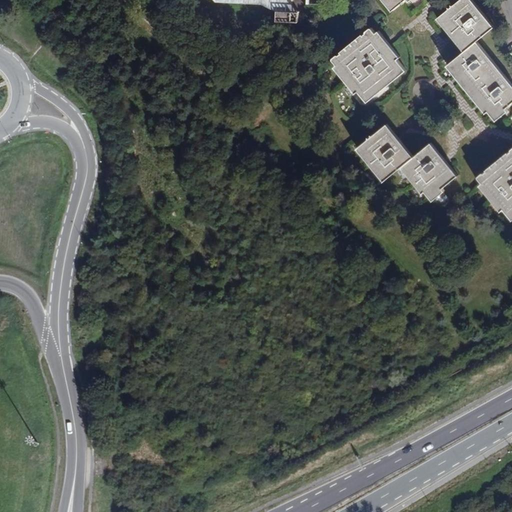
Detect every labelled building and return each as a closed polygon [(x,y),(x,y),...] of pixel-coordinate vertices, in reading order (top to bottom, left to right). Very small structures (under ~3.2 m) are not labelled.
[(243,0),(244,1),(267,2),(280,7),(279,17),(301,19),(301,11),(295,11),(295,1),(295,0),(243,0)] [(381,0),(391,12),(394,9),(386,0),(381,0)] [(386,0),(394,9),(405,0),(386,0)] [(465,47),(472,41),(475,39),(490,26),(469,0),(456,0),(438,15),(465,47)] [(469,0),(490,26),(492,25),(472,0),(469,0)] [(438,15),(436,17),(462,50),(465,47),(438,15)] [(407,69),(399,59),(378,33),(374,28),(336,59),(340,64),(361,90),(369,100),(407,69)] [(399,59),(402,57),(381,31),(378,33),(399,59)] [(511,90),(511,85),(475,39),(472,41),(511,90)] [(511,90),(472,41),(465,47),(462,50),(448,61),(452,66),(483,104),(488,110),(493,116),(505,107),(511,101),(511,90)] [(448,61),(445,63),(485,112),(488,110),(483,104),(452,66),(448,61)] [(340,64),(337,67),(359,93),(361,90),(340,64)] [(369,100),(371,102),(409,71),(407,69),(369,100)] [(507,110),(505,107),(493,116),(495,119),(507,110)] [(415,157),(418,154),(391,122),(388,124),(415,157)] [(408,162),(415,157),(388,124),(364,144),(391,177),(405,164),(408,162)] [(459,175),(462,173),(435,140),(433,142),(459,175)] [(415,157),(408,162),(430,188),(435,195),(446,186),(459,175),(433,142),(418,154),(415,157)] [(388,179),(391,177),(364,144),(361,146),(388,179)] [(511,149),(479,177),(483,182),(505,208),(511,216),(511,149)] [(427,190),(430,188),(408,162),(405,164),(427,190)] [(502,211),(505,208),(483,182),(480,184),(502,211)] [(449,189),(446,186),(435,195),(438,198),(449,189)]
